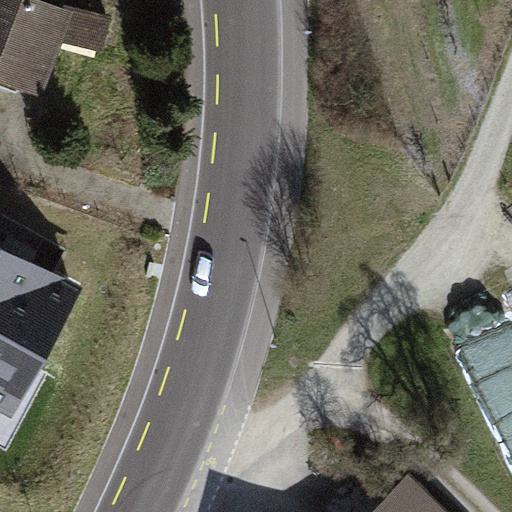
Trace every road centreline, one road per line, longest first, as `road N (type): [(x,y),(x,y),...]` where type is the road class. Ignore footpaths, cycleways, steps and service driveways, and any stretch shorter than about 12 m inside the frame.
road 1 (track): [(511,69),(466,157),(296,407),(227,437),(176,425)]
road 2 (tertiary): [(136,511),(176,425),(219,288),(239,154),(243,0)]
